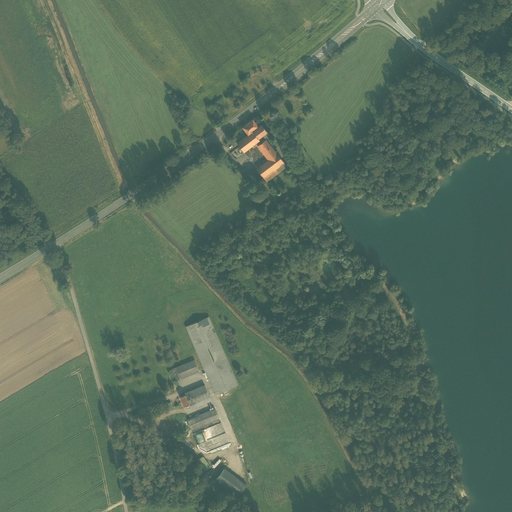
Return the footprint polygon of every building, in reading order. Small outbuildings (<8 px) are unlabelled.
[(262,125),(256,118),(245,126),(251,134),(262,125)] [(240,141),(247,151),(273,133),(265,123),(262,125),(251,134),(240,141)] [(260,168),(270,181),(290,167),(269,138),(260,146),(271,160),(260,168)] [(208,317),(186,327),(215,395),(237,385),(208,317)] [(194,360),(171,369),(176,381),(198,371),(194,360)] [(185,394),(180,397),(184,406),(189,404),(189,405),(190,405),(192,408),(211,400),(204,385),(184,393),(185,394)] [(214,408),(187,420),(191,431),(219,419),(214,408)] [(195,433),(199,443),(226,433),(222,423),(195,433)] [(222,467),(214,479),(226,487),(229,483),(241,492),(246,484),(222,467)]
